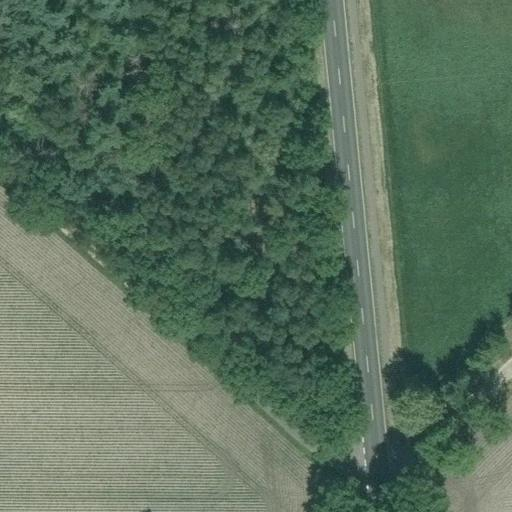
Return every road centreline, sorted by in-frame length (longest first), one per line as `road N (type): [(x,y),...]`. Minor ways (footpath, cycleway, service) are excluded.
road 1 (tertiary): [(381,511),(329,0)]
road 2 (track): [(0,159),(308,426),(376,459)]
